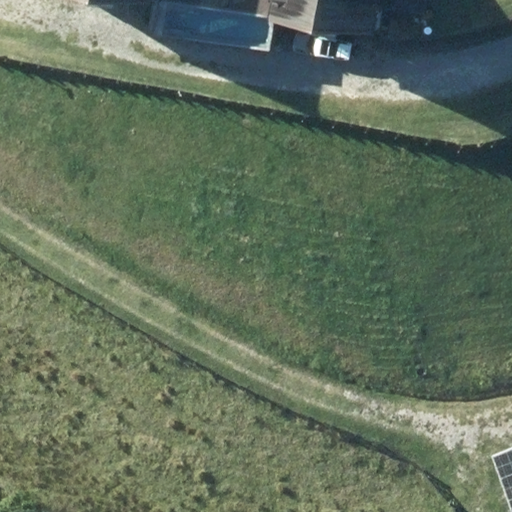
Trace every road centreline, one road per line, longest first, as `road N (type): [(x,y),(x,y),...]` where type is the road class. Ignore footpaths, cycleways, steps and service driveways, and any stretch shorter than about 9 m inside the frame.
road 1 (track): [(0,224),(73,284),(328,403),(476,405),(511,396)]
road 2 (track): [(511,68),(335,78),(0,15)]
